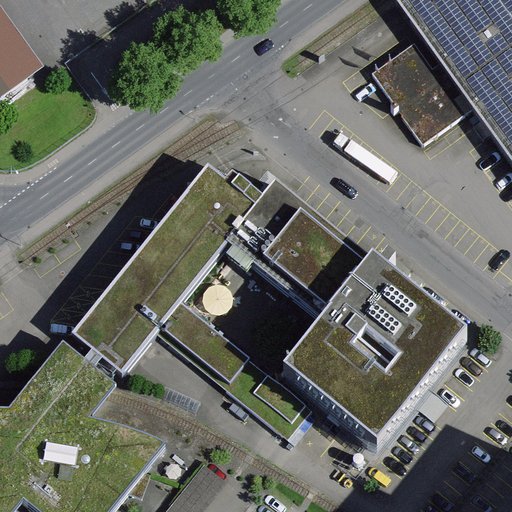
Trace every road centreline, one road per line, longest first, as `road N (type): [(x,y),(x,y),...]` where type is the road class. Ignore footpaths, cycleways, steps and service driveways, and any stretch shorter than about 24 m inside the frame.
road 1 (unclassified): [(511,320),(220,69)]
road 2 (unclassified): [(220,69),(0,229)]
